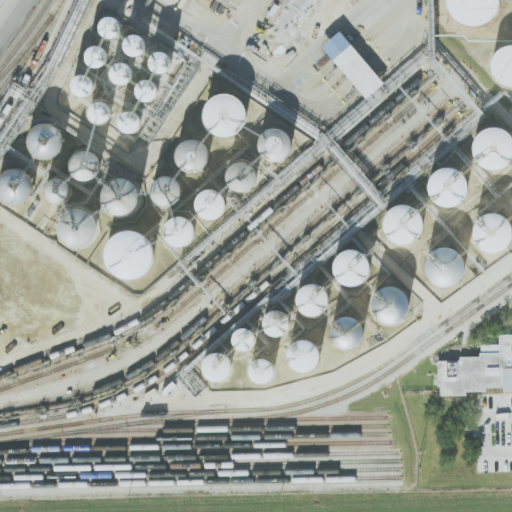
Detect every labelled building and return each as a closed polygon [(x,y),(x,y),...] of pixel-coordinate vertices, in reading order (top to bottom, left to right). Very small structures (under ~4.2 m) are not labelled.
[(322,0),(290,49),(269,35),(292,0),(322,0)] [(504,0),(502,8),(495,17),(485,22),(473,22),(463,17),(455,8),(453,0),(504,0)] [(98,30),(113,40),(123,25),(107,15),(98,30)] [(365,98),(383,83),(340,31),(322,46),(365,98)] [(126,35),(125,55),(144,56),(145,36),(126,35)] [(492,74),(497,79),(503,82),(509,83),(511,82),(511,43),(510,43),(504,44),(498,46),(493,50),(490,55),(489,61),(489,68),(492,74)] [(106,47),(87,47),(87,67),(106,66),(106,47)] [(170,54),(152,53),(151,71),(169,72),(170,54)] [(93,95),(93,76),(73,76),(74,95),(93,95)] [(156,101),(156,82),(138,81),(137,100),(156,101)] [(251,123),(245,130),(237,134),(227,134),(218,130),(212,123),(210,113),(212,104),(218,96),(227,92),(237,92),(245,96),(251,104),(254,113),(251,123)] [(102,126),(114,114),(99,100),(87,112),(102,126)] [(139,112),(121,112),(120,132),(139,133),(139,112)] [(67,146),(62,153),(55,156),(47,156),(40,153),(35,146),(33,139),(35,131),(40,125),(47,121),(55,121),(62,125),(67,131),(69,139),(67,146)] [(511,150),(511,155),(505,162),(497,166),(488,166),(479,162),(474,155),(472,146),(474,136),(479,129),(488,125),(497,125),(505,129),(511,136),(511,141),(511,150)] [(295,149),(291,155),(285,158),(278,158),(272,155),(267,149),(266,143),(267,136),(272,130),(278,127),(285,127),(291,130),(295,136),(297,143),(295,149)] [(214,160),(209,166),(203,169),(195,169),(189,166),(184,160),(183,153),(184,146),(189,140),(195,137),(203,137),(209,140),(214,146),(215,153),(214,160)] [(73,169),(75,172),(78,175),(82,176),(85,176),(89,175),(92,173),(95,170),(96,166),(96,162),(94,159),(92,156),(88,154),(85,153),(81,153),(77,155),(74,158),(73,161),(72,165),(73,169)] [(261,180),(257,186),(251,188),(245,188),(239,186),(235,180),(234,174),(235,168),(239,163),(245,160),(251,160),(257,163),(261,168),(263,174),(261,180)] [(473,193),(468,200),(460,203),(452,203),(444,200),(439,193),(437,185),(439,177),(444,170),(452,166),(460,166),(468,170),(473,177),(475,185),(473,193)] [(37,193),(32,199),(25,203),(17,203),(9,199),(4,193),(3,185),(4,178),(9,171),(17,168),(25,168),(32,171),(37,178),(38,185),(37,193)] [(99,200),(103,203),(108,205),(113,206),(118,204),(122,202),(126,198),(127,193),(127,187),(126,182),(123,178),(118,175),(113,174),(108,174),(103,176),(99,180),(97,185),(96,190),(97,195),(99,200)] [(186,195),(182,200),(176,203),(170,203),(164,200),(160,195),(158,189),(160,182),(164,177),(170,174),(176,174),(182,177),(186,182),(187,189),(186,195)] [(53,198),(55,200),(58,202),(62,202),(65,201),(68,199),(70,196),(71,193),(70,190),(69,187),(67,184),(64,182),(61,181),(58,182),(55,183),(52,186),(51,189),(50,192),(51,195),(53,198)] [(230,209),(226,214),(220,217),(214,217),(208,214),(204,209),(202,202),(204,196),(208,191),(214,188),(220,188),(226,191),(230,196),(231,202),(230,209)] [(66,240),(72,242),(78,242),(85,240),(90,236),(93,230),(94,224),(93,217),(90,211),(85,207),(79,205),(73,204),(68,206),(63,209),(59,213),(57,218),(56,224),(58,230),(61,235),(66,240)] [(428,230),(423,237),(415,241),(407,241),(399,237),(394,230),(392,222),(394,214),(399,207),(407,204),(415,204),(423,207),(428,214),(430,222),(428,230)] [(511,246),(505,250),(497,250),(489,246),(484,239),(482,231),(484,223),(489,216),(497,212),(505,212),(511,215),(511,246)] [(198,236),(194,241),(188,244),(182,244),(176,241),(172,236),(171,229),(172,223),(176,218),(182,215),(188,215),(194,218),(198,223),(200,229),(198,236)] [(156,263),(150,271),(140,275),(130,275),(121,271),(114,263),(112,252),(114,242),(121,234),(130,230),(140,230),(150,234),(156,242),(159,252),(156,263)] [(470,273),(464,280),(457,284),(448,284),(441,280),(435,273),(434,265),(435,257),(441,250),(448,247),(457,247),(464,250),(470,257),(472,265),(470,273)] [(375,274),(370,280),(362,284),(354,284),(347,280),(342,274),(340,266),(342,258),(347,252),(354,248),(362,248),(370,252),(375,258),(377,266),(375,274)] [(332,306),(328,311),(322,314),(315,314),(309,311),(304,306),(303,299),(304,292),(309,287),(315,284),(322,284),(328,287),(332,292),(334,299),(332,306)] [(414,311),(408,317),(401,320),(393,320),(386,317),(381,311),(379,303),(381,295),(386,288),(393,285),(401,285),(408,288),(414,295),(415,303),(414,311)] [(294,328),(290,332),(285,335),(280,335),(274,332),(271,328),(270,322),(271,317),(274,312),(280,310),(285,310),(290,312),(294,317),(295,322),(294,328)] [(368,338),(364,343),(357,346),(350,346),(344,343),(340,338),(338,331),(340,325),(344,319),(350,316),(357,316),(364,319),(368,325),(369,331),(368,338)] [(259,343),(257,346),(253,348),(248,348),(244,346),(241,343),(240,338),(241,334),(244,330),(248,328),(253,328),(257,330),(259,334),(261,338),(259,343)] [(511,392),(507,392),(507,389),(488,389),(488,393),(468,393),(468,396),(444,397),(444,387),(442,387),(441,363),(463,362),(463,358),(483,357),(483,354),(502,353),(502,335),(511,334),(511,392)] [(324,361),(320,366),(313,369),(307,369),(300,366),(296,361),(294,354),(296,348),(300,342),(307,339),(313,339),(320,342),(324,348),(326,354),(324,361)] [(235,371),(231,375),(226,378),(220,378),(215,375),(211,371),(210,365),(211,360),(215,355),(220,353),(226,353),(231,355),(235,360),(236,365),(235,371)] [(278,375),(275,379),(270,381),(265,381),(260,379),(257,375),(256,370),(257,364),(260,360),(265,358),(270,358),(275,360),(278,364),(280,370),(278,375)]
